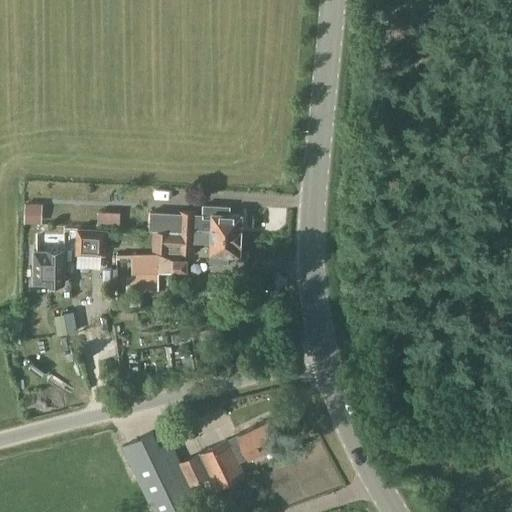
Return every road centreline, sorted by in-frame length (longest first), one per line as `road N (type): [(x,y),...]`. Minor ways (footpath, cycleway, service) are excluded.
road 1 (tertiary): [(316,354),(305,274),(329,0)]
road 2 (unclassified): [(0,441),(316,354)]
road 3 (tertiary): [(391,511),(316,354)]
